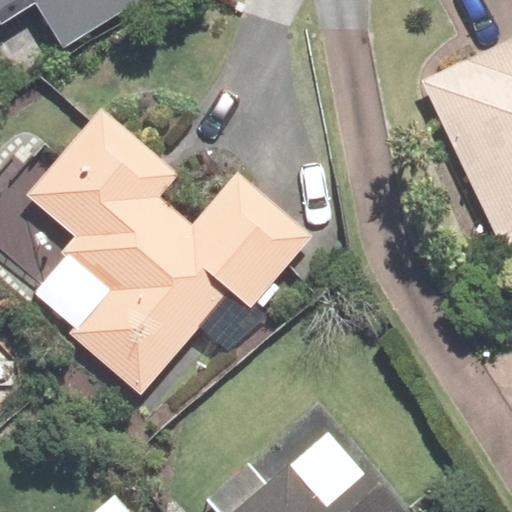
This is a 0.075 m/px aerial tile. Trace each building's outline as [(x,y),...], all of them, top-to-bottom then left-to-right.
[(0,0),(0,23),(5,31),(43,8),(71,55),(157,3),(155,0),(0,0)] [(511,34),(423,77),(508,256),(511,254),(511,34)] [(310,236),(236,173),(192,224),(162,198),(182,174),(103,106),(26,197),(78,242),(72,250),(110,283),(67,333),(143,397),(200,330),(217,345),(310,236)] [(235,511),(408,511),(335,427),(235,511)] [(125,511),(114,499),(98,511),(125,511)]
